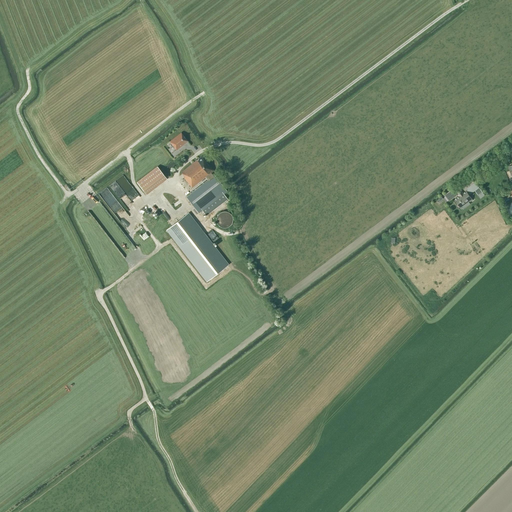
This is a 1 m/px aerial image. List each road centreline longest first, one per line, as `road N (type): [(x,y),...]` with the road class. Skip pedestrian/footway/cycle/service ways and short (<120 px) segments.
road 1 (track): [(133,429),(129,411),(145,397),(98,295),(170,240),(204,286)]
road 2 (track): [(145,202),(133,186),(128,152),(203,94)]
road 3 (track): [(68,198),(15,112),(29,89),(27,70)]
road 4 (track): [(145,397),(157,440),(197,511)]
